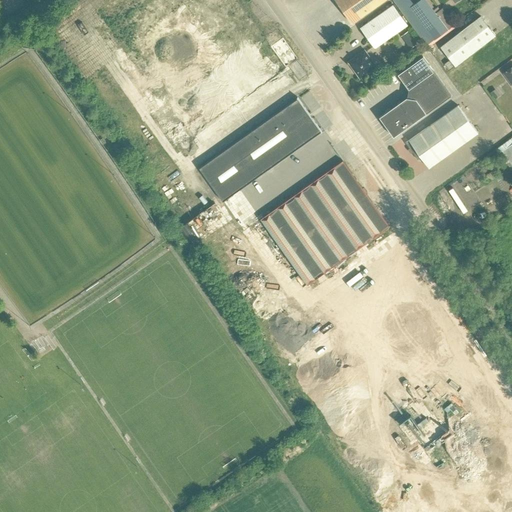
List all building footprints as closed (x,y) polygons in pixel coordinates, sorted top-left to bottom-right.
[(385,0),(335,0),(352,23),(385,0)] [(435,39),(448,30),(426,0),(419,0),(415,4),(412,0),(394,0),(427,45),(435,39)] [(393,4),(361,28),(375,48),(408,25),(393,4)] [(441,47),(456,66),(496,35),(481,16),(441,47)] [(401,36),(406,43),(412,38),(408,32),(401,36)] [(365,50),(348,62),(360,78),(376,66),(365,50)] [(380,117),(394,137),(451,96),(423,57),(398,74),(409,89),(408,97),(380,117)] [(454,67),(449,62),(445,65),(449,71),(454,67)] [(500,94),(496,89),(491,92),(495,98),(500,94)] [(323,132),(312,117),(311,118),(309,115),(310,115),(298,97),(297,97),(298,98),(290,104),(200,168),(223,201),(313,137),(321,131),(322,132),(323,132)] [(409,140),(405,142),(418,160),(422,157),(429,168),(478,133),(458,105),(409,140)] [(511,144),(502,152),(511,166),(511,144)] [(389,227),(343,161),(252,225),(299,291),(389,227)] [(511,213),(503,220),(511,231),(511,213)]
